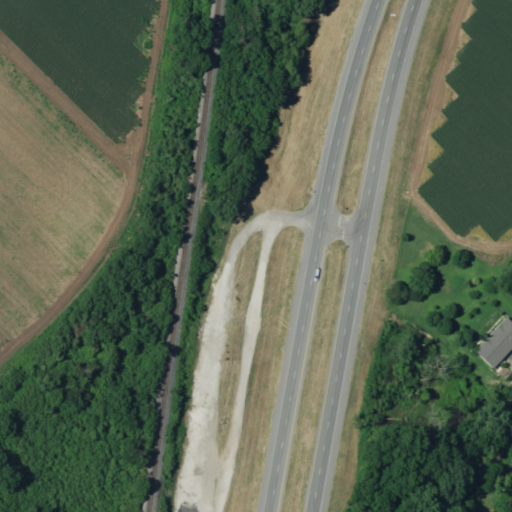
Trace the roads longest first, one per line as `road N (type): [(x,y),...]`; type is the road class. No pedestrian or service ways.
road 1 (trunk): [(379,0),(343,113),(268,511)]
road 2 (trunk): [(312,511),(417,0)]
